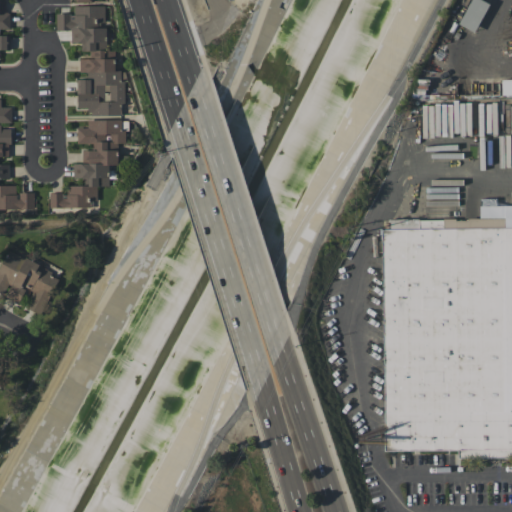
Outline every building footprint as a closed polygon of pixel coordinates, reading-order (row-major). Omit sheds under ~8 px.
[(0,0),(0,49),(9,50),(10,35),(0,35),(0,29),(7,30),(8,1),(0,0)] [(470,0),(458,24),(474,32),(489,4),(481,0),(470,0)] [(121,115),(120,104),(124,103),(124,84),(118,70),(114,70),(114,50),(106,50),(105,30),(104,27),(104,5),(73,6),(69,14),(56,14),(56,31),(70,30),(70,43),(80,42),(80,51),(88,51),(91,57),(87,58),(79,59),(79,72),(86,72),(86,79),(76,79),(77,108),(87,108),(87,116),(121,115)] [(502,80),(511,79),(511,94),(502,94),(502,80)] [(0,156),(10,156),(10,128),(0,128),(0,122),(11,123),(11,107),(0,107),(0,100),(0,99),(0,156)] [(89,207),(89,200),(97,200),(97,186),(108,186),(108,165),(116,165),(117,143),(125,143),(125,128),(120,128),(120,120),(87,120),(87,127),(77,127),(77,143),(92,143),(92,150),(82,150),(82,163),(73,163),(73,178),(83,178),(83,185),(65,185),(65,193),(49,193),(49,207),(89,207)] [(0,209),(34,208),(34,192),(17,192),(17,185),(0,185),(0,179),(9,179),(9,164),(0,163),(0,209)] [(511,228),(511,449),(384,449),(382,231),(511,228)] [(40,314),(58,275),(6,251),(0,264),(0,292),(4,295),(4,297),(18,304),(26,288),(33,292),(25,308),(40,314)]
